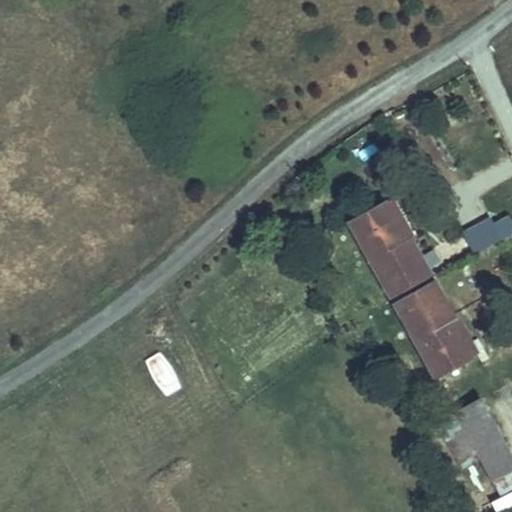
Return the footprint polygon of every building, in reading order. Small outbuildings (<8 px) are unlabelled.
[(386,202),(408,242),(416,237),(394,198),(386,202)] [(431,275),(411,240),(408,242),(386,202),(350,222),(391,297),(431,275)] [(471,357),(449,317),(454,315),(436,282),(395,304),(435,376),(471,357)] [(449,317),(471,357),(478,353),(457,313),(449,317)] [(511,469),(511,455),(481,399),(455,414),(492,480),(511,469)] [(511,469),(492,480),(504,500),(511,495),(511,469)]
